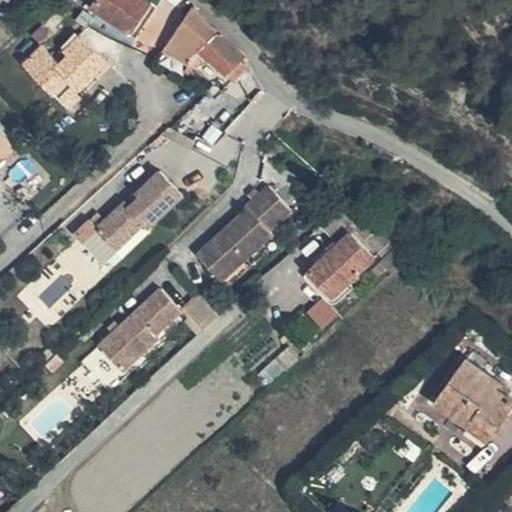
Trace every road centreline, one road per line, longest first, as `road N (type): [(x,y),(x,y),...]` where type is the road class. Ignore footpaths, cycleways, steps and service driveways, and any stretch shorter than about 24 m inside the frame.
road 1 (residential): [(193,0),(232,31),(285,97),(439,169),(511,228)]
road 2 (unknown): [(285,97),(266,125),(263,172),(98,326)]
road 3 (unknown): [(0,262),(150,125),(154,72)]
